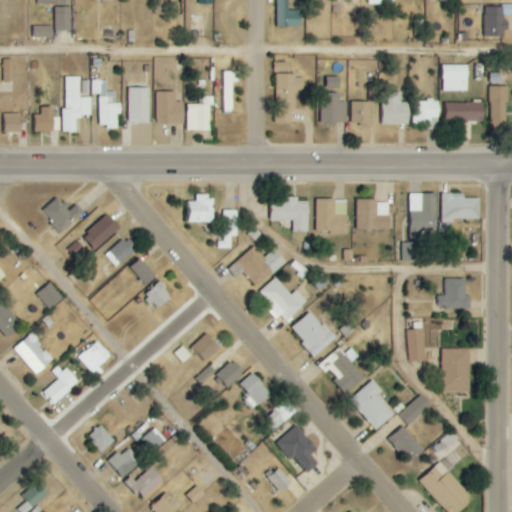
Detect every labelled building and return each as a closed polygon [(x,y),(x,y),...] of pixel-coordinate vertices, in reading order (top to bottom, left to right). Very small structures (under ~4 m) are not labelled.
[(165,16),(166,1),(155,0),(154,15),(165,16)] [(276,0),(277,29),(302,28),(301,11),(289,11),(288,0),(276,0)] [(54,32),(71,32),(70,7),(54,8),(54,32)] [(507,20),(505,21),(504,7),(484,8),(485,38),(507,37),(507,20)] [(33,38),(51,39),(52,27),(33,26),(33,38)] [(13,82),(14,60),(3,60),(2,82),(13,82)] [(440,66),(441,92),(468,91),(468,66),(440,66)] [(233,83),(239,83),(239,72),(221,72),(221,114),(233,114),(233,83)] [(304,78),(296,78),(296,75),(276,74),(275,124),(291,124),(291,111),(295,111),(296,91),(304,91),(304,78)] [(62,133),(76,133),(76,117),(92,117),(91,97),(80,98),(80,77),(64,78),(65,110),(61,110),(62,133)] [(118,128),(117,115),(121,115),(121,104),(116,104),(116,92),(108,92),(107,81),(92,81),(92,96),(97,95),(98,129),(118,128)] [(507,87),(490,87),(491,128),(508,128),(507,87)] [(149,89),(128,89),(127,123),(149,123),(149,89)] [(175,92),(155,92),(156,125),(184,124),(184,102),(176,103),(175,92)] [(409,125),(408,103),(401,103),(401,92),(381,93),(381,125),(409,125)] [(321,124),(346,124),(345,102),(340,102),(340,94),(321,94),(321,124)] [(370,103),(351,102),(351,125),(369,125),(370,103)] [(438,130),(439,102),(412,102),(411,125),(426,125),(425,130),(438,130)] [(484,102),(443,103),(444,123),(484,122),(484,102)] [(211,105),(187,105),(186,131),(210,132),(211,105)] [(54,107),(41,108),(41,115),(35,115),(35,133),(54,132),(54,107)] [(21,114),(4,114),(5,133),(21,133),(21,114)] [(420,240),(420,232),(437,232),(436,194),(409,194),(409,240),(420,240)] [(481,199),(464,199),(465,194),(442,194),(441,221),(480,222),(481,199)] [(42,210),(62,233),(84,213),(75,204),(69,209),(58,196),(42,210)] [(188,223),(213,223),(214,197),(196,196),(196,203),(189,202),(188,223)] [(308,203),(298,202),(298,198),(282,198),(282,204),(272,203),(271,221),(292,222),(292,233),(308,233),(308,203)] [(348,201),(316,200),(316,233),(347,234),(348,201)] [(356,201),(357,231),(390,230),(389,201),(356,201)] [(237,237),(238,211),(223,211),(222,242),(216,242),(216,249),(231,249),(231,237),(237,237)] [(94,250),(120,227),(107,214),(82,237),(94,250)] [(104,257),(116,268),(134,249),(122,238),(104,257)] [(74,257),(80,251),(82,254),(86,250),(77,240),(67,249),(74,257)] [(418,262),(418,244),(401,244),(401,262),(418,262)] [(265,258),(254,247),(235,264),(257,288),(286,262),(275,249),(265,258)] [(156,275),(138,259),(129,269),(147,285),(156,275)] [(259,293),(269,304),(265,308),(275,320),(280,316),(286,322),(307,302),(296,291),(291,295),(275,278),(259,293)] [(466,280),(445,279),(445,297),(437,297),(437,308),(470,309),(470,297),(465,297),(466,280)] [(158,310),(172,295),(158,282),(144,298),(158,310)] [(37,295),(51,310),(63,297),(49,283),(37,295)] [(0,333),(4,339),(21,326),(1,300),(0,301),(0,333)] [(315,357),(335,339),(310,312),(290,331),(315,357)] [(407,331),(408,362),(425,362),(424,330),(407,331)] [(192,347),(206,362),(220,348),(206,333),(192,347)] [(13,350),(36,375),(53,359),(30,334),(13,350)] [(91,376),(112,359),(97,341),(77,358),(91,376)] [(320,363),(333,380),(333,381),(344,395),(364,379),(351,363),(358,357),(351,348),(344,354),(339,348),(320,363)] [(470,349),(443,350),(444,393),(470,393),(470,349)] [(242,376),(232,362),(215,373),(225,388),(242,376)] [(59,364),(50,372),(57,380),(42,394),(52,406),(77,383),(59,364)] [(215,372),(209,365),(195,378),(201,385),(215,372)] [(247,392),(242,396),(253,409),(271,394),(252,373),(239,384),(247,392)] [(393,414),(377,396),(382,392),(371,381),(349,401),(376,431),(393,414)] [(406,426),(432,407),(423,395),(397,413),(406,426)] [(88,436),(102,452),(115,441),(100,425),(88,436)] [(277,442),(306,475),(317,464),(309,455),(316,449),(295,426),(277,442)] [(424,453),(403,426),(388,438),(409,464),(424,453)] [(166,441),(154,428),(140,440),(152,454),(166,441)] [(448,449),(458,439),(451,432),(440,441),(448,449)] [(109,463),(123,478),(141,462),(128,446),(109,463)] [(448,473),(454,468),(446,459),(420,483),(446,511),(460,511),(473,500),(448,473)] [(128,485),(142,500),(163,480),(150,466),(128,485)] [(280,493),(292,484),(277,467),(266,477),(280,493)] [(22,496),(26,501),(17,509),(19,511),(27,511),(49,495),(39,482),(22,496)] [(205,494),(197,485),(186,496),(193,504),(205,494)] [(154,511),(176,511),(181,508),(169,492),(150,505),(154,511)]
